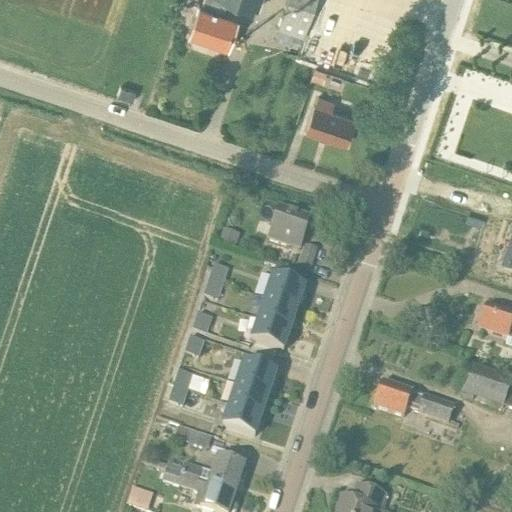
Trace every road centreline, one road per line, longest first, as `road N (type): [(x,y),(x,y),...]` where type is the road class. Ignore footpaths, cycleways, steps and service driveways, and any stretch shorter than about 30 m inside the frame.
road 1 (unclassified): [(384,212),(0,80)]
road 2 (tertiary): [(284,511),(384,212)]
road 3 (tertiary): [(384,212),(455,0)]
